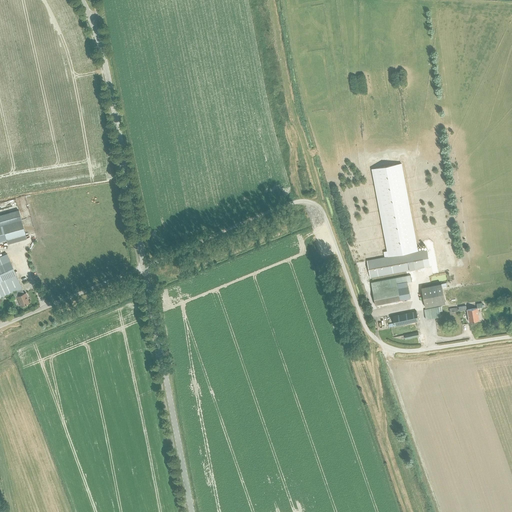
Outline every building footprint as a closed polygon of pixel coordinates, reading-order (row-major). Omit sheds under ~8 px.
[(384,252),(385,257),(418,251),(401,163),(372,169),(388,251),(384,252)] [(0,216),(0,242),(26,235),(19,211),(0,216)] [(367,260),(370,278),(430,266),(427,249),(367,260)] [(22,289),(7,254),(0,257),(0,295),(0,296),(0,295),(0,293),(14,288),(16,292),(22,289)] [(413,274),(396,278),(398,289),(400,300),(410,298),(408,287),(407,282),(415,281),(413,274)] [(396,278),(371,282),(375,305),(400,300),(398,289),(396,278)] [(425,308),(445,304),(441,284),(421,288),(425,308)] [(24,293),(23,290),(14,294),(15,298),(17,297),(22,307),(30,303),(27,297),(28,296),(26,293),(24,293)] [(426,320),(441,317),(439,307),(424,310),(426,320)] [(479,320),(477,308),(467,309),(469,322),(479,320)] [(394,326),(418,321),(416,311),(392,316),(394,326)]
